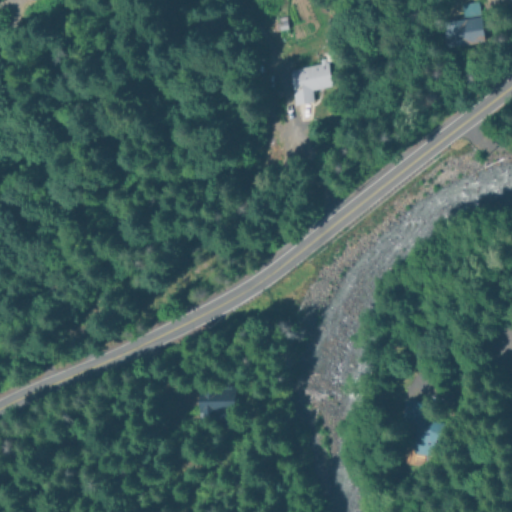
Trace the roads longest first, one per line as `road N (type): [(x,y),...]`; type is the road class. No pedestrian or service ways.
road 1 (tertiary): [(511,77),(270,268),(0,403)]
road 2 (residential): [(507,345),(507,511)]
